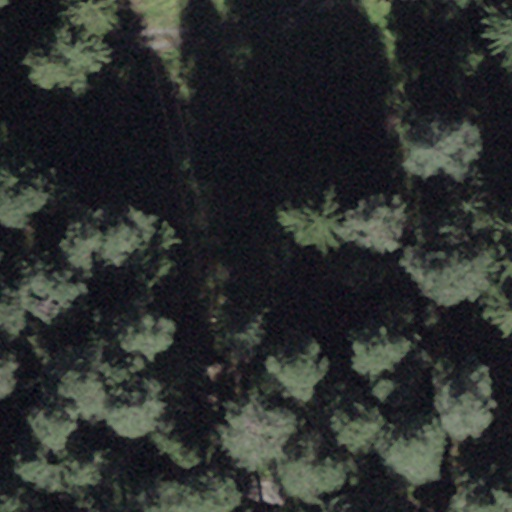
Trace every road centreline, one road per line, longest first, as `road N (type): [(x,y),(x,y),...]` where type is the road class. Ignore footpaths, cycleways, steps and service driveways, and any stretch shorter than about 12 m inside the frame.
road 1 (track): [(0,408),(226,479),(421,511)]
road 2 (track): [(0,50),(269,20),(297,0)]
